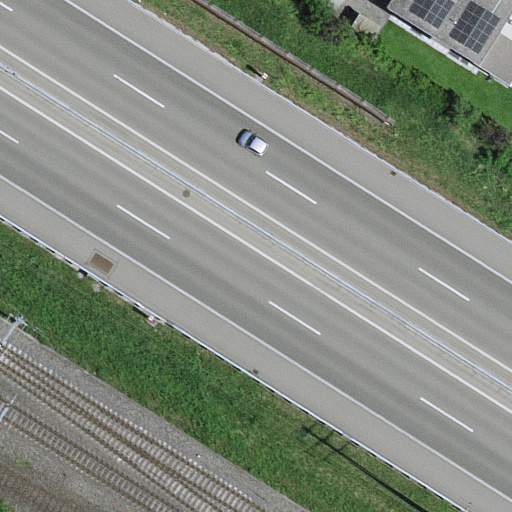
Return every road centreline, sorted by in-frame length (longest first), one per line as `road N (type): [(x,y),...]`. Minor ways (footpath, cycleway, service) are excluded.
road 1 (motorway): [(0,139),(511,463)]
road 2 (motorway): [(511,328),(0,4)]
